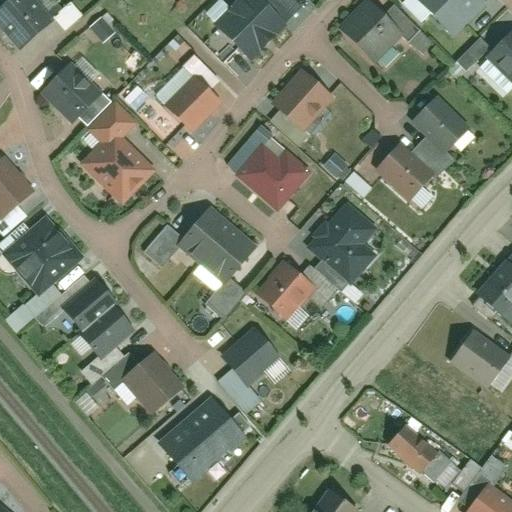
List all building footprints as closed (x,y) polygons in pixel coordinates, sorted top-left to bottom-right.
[(24,0),(5,0),(0,5),(0,33),(18,53),(48,26),(24,0)] [(248,0),(218,31),(248,61),(283,25),(257,0),(248,0)] [(358,0),(329,37),(374,73),(403,36),(358,0)] [(472,0),(406,0),(453,44),(484,11),(472,0)] [(48,27),(56,36),(76,18),(68,9),(48,27)] [(99,14),(85,29),(99,43),(114,28),(99,14)] [(511,46),(501,37),(472,71),(506,100),(511,93),(511,46)] [(296,74),(266,109),(297,136),(327,101),(296,74)] [(64,75),(39,102),(70,129),(94,102),(64,75)] [(207,91),(226,108),(235,98),(216,81),(207,91)] [(190,84),(160,117),(185,140),(216,107),(190,84)] [(133,111),(144,96),(131,86),(120,101),(133,111)] [(433,97),(407,126),(442,158),(469,128),(433,97)] [(76,145),(91,159),(78,173),(114,208),(146,175),(111,140),(120,132),(104,116),(76,145)] [(302,189),(273,163),(277,159),(254,138),(226,169),(277,216),(302,189)] [(396,144),(370,172),(373,174),(404,203),(430,175),(396,144)] [(319,166),(332,177),(343,165),(330,153),(319,166)] [(2,161),(0,162),(0,225),(33,197),(2,161)] [(362,164),(341,186),(352,196),(373,174),(370,172),(362,164)] [(334,294),(353,309),(369,289),(356,279),(374,255),(328,219),(297,260),(337,290),(334,294)] [(204,223),(176,255),(215,289),(243,257),(204,223)] [(31,227),(0,257),(0,263),(36,300),(70,266),(31,227)] [(279,265),(251,301),(282,325),(311,289),(279,265)] [(511,274),(502,267),(475,300),(507,327),(511,320),(511,274)] [(96,286),(56,318),(95,366),(135,333),(96,286)] [(511,358),(473,328),(445,363),(485,394),(511,358)] [(247,334),(214,363),(241,393),(273,365),(247,334)] [(146,362),(115,390),(147,426),(179,398),(146,362)] [(202,410),(153,449),(183,487),(232,447),(202,410)] [(404,421),(382,448),(425,483),(447,456),(404,421)] [(500,460),(511,448),(511,431),(473,468),(488,484),(506,466),(500,460)] [(464,499),(485,480),(467,461),(447,480),(464,499)] [(511,511),(511,508),(485,488),(466,511),(511,511)] [(308,511),(351,511),(324,492),(308,511)]
